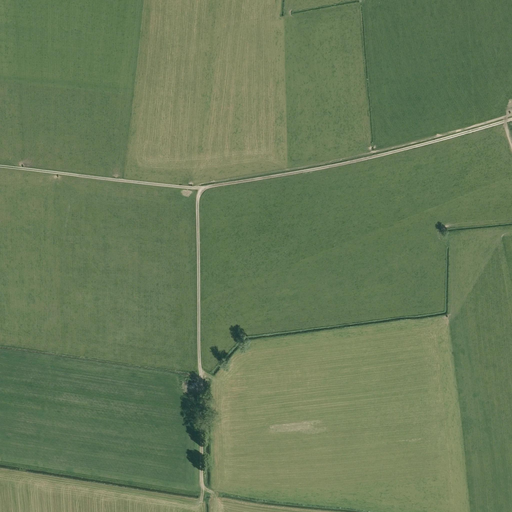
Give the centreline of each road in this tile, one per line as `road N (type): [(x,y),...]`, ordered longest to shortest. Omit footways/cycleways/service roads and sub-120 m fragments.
road 1 (track): [(213,493),(202,486),(200,451),(202,189),(0,167)]
road 2 (track): [(213,493),(368,511)]
